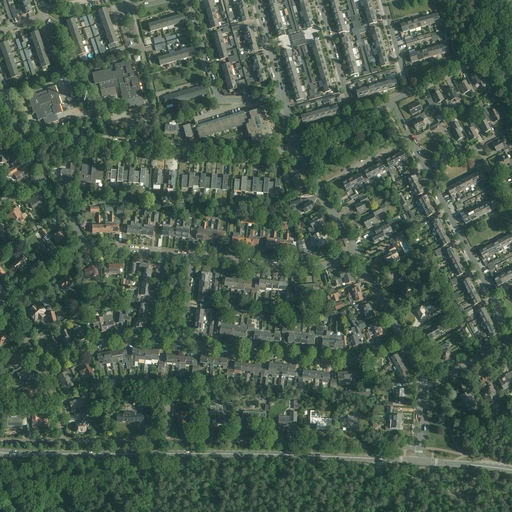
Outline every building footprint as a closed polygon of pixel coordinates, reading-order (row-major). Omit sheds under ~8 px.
[(21,2),(22,6),(18,7),(19,10),(30,6),(28,0),(21,2)] [(203,4),(205,10),(213,7),(212,4),(219,2),(218,0),(216,0),(203,4)] [(340,7),(339,1),(330,3),(332,9),(340,7)] [(235,8),(237,7),(238,10),(245,8),(244,2),(234,5),(235,8)] [(310,9),(308,3),(300,5),(302,11),(310,9)] [(277,5),(269,8),(271,14),(279,11),(277,5)] [(364,7),(366,13),(374,11),(372,5),(364,7)] [(19,10),(15,11),(17,15),(21,13),(21,16),(32,12),(30,6),(19,10)] [(213,8),(213,7),(205,10),(207,16),(215,14),(214,10),(218,9),(217,7),(213,8)] [(334,15),(342,13),(340,7),(332,9),(334,15)] [(98,10),(100,16),(107,14),(105,8),(98,10)] [(245,8),(238,10),(240,16),(247,14),(245,8)] [(312,15),(310,9),(302,11),(304,17),(312,15)] [(271,14),(273,20),(281,17),(279,11),(271,14)] [(366,13),(366,16),(363,17),(364,20),(367,19),(375,17),(374,11),(366,13)] [(344,19),(342,13),(334,15),(336,22),(344,19)] [(109,19),(107,14),(100,16),(102,22),(109,19)] [(176,16),(179,24),(185,22),(182,14),(176,16)] [(207,16),(209,22),(217,20),(215,14),(207,16)] [(249,20),(247,14),(240,16),(235,18),(236,18),(237,21),(241,20),(241,22),(249,20)] [(437,23),(440,22),(443,21),(442,17),(439,18),(438,14),(431,16),(434,24),(435,27),(438,26),(437,23)] [(313,21),(312,15),(304,17),(305,21),(302,22),(302,24),(306,24),(313,21)] [(431,16),(425,17),(428,26),(434,24),(431,16)] [(281,17),(273,20),(275,26),(283,23),(281,17)] [(375,17),(367,19),(364,20),(365,23),(368,22),(369,25),(377,23),(375,17)] [(422,28),(428,26),(425,17),(419,19),(422,28)] [(66,22),(68,27),(76,25),(74,19),(66,22)] [(111,25),(109,19),(102,22),(104,28),(111,25)] [(220,19),(217,20),(209,22),(207,23),(208,24),(208,25),(209,29),(210,28),(210,29),(218,26),(217,23),(221,22),(220,19)] [(344,19),(336,22),(337,28),(345,25),(344,19)] [(419,19),(413,21),(415,29),(422,28),(419,19)] [(313,21),(306,24),(307,30),(315,27),(313,21)] [(409,31),(415,29),(413,21),(407,23),(409,31)] [(358,28),(359,31),(365,29),(364,26),(360,27),(359,22),(356,22),(358,28)] [(156,30),(154,23),(148,24),(150,32),(156,30)] [(283,23),(275,26),(276,32),(284,29),(287,29),(286,26),(284,26),(283,23)] [(403,33),(409,31),(407,23),(400,24),(403,33)] [(68,27),(70,33),(78,30),(76,25),(68,27)] [(113,31),(111,25),(104,28),(106,33),(113,31)] [(347,32),(345,25),(337,28),(339,34),(347,32)] [(245,34),(252,32),(250,26),(240,29),(241,32),(244,31),(245,34)] [(223,28),(223,31),(212,35),(214,41),(222,39),(221,35),(231,32),(229,27),(223,28)] [(370,31),(372,37),(380,35),(379,28),(370,31)] [(284,29),(276,32),(278,38),(286,36),(284,29)] [(70,33),(72,39),(79,36),(78,30),(70,33)] [(32,39),(40,37),(38,31),(30,34),(32,39)] [(115,36),(113,31),(106,33),(108,39),(115,36)] [(252,32),(245,34),(247,40),(254,38),(252,32)] [(382,41),(380,35),(372,37),(374,43),(382,41)] [(74,44),(81,42),(79,36),(72,39),(74,44)] [(117,42),(115,36),(108,39),(109,44),(108,45),(109,49),(116,46),(115,43),(117,42)] [(42,43),(40,37),(32,39),(34,45),(42,43)] [(341,39),(342,45),(350,43),(349,37),(341,39)] [(248,47),(256,45),(254,38),(247,40),(243,41),(244,44),(247,43),(248,47)] [(222,39),(214,41),(216,47),(224,45),(222,39)] [(376,49),(384,47),(382,41),(374,43),(375,46),(372,47),(373,50),(376,49)] [(0,45),(1,50),(9,48),(7,42),(0,44),(0,45)] [(74,44),(76,50),(83,47),(81,42),(74,44)] [(311,44),(313,50),(321,48),(319,42),(311,44)] [(442,54),(449,52),(446,42),(440,44),(440,46),(442,54)] [(42,43),(34,45),(36,51),(44,48),(42,43)] [(350,43),(342,45),(344,52),(352,49),(350,43)] [(224,45),(216,47),(217,53),(225,51),(224,48),(226,47),(227,46),(226,44),(224,45)] [(245,51),(249,50),(250,53),(257,51),(256,45),(248,47),(245,48),(245,51)] [(434,48),(436,56),(442,54),(440,46),(434,48)] [(83,47),(76,50),(78,56),(85,53),(83,47)] [(386,53),(384,47),(376,49),(378,55),(386,53)] [(11,53),(9,48),(1,50),(3,56),(11,53)] [(46,54),(44,48),(36,51),(38,56),(46,54)] [(321,48),(313,50),(315,56),(323,54),(321,48)] [(436,56),(434,48),(428,49),(430,58),(436,56)] [(354,55),(352,49),(344,52),(346,58),(354,55)] [(422,51),(424,60),(430,58),(428,49),(422,51)] [(228,50),(225,51),(217,53),(219,60),(227,57),(226,54),(228,53),(229,52),(228,50)] [(282,52),(284,58),(292,56),(290,50),(282,52)] [(424,60),(422,51),(415,53),(418,61),(424,60)] [(11,53),(3,56),(5,61),(13,59),(11,53)] [(387,59),(386,53),(378,55),(379,61),(387,59)] [(415,53),(409,55),(411,63),(418,61),(415,53)] [(46,54),(38,56),(40,62),(48,60),(46,54)] [(325,60),(323,54),(315,56),(317,62),(325,60)] [(356,61),(354,55),(346,58),(348,64),(356,61)] [(292,56),(284,58),(286,65),(294,62),(292,56)] [(253,65),(261,63),(259,57),(252,59),(253,65)] [(15,64),(13,59),(5,61),(7,67),(15,64)] [(389,65),(387,59),(379,61),(381,68),(389,65)] [(50,65),(48,60),(40,62),(43,70),(47,69),(46,67),(50,65)] [(92,73),(92,74),(94,83),(95,84),(98,83),(102,98),(103,97),(116,94),(116,93),(115,87),(119,86),(122,99),(124,100),(125,100),(125,103),(126,111),(144,106),(136,72),(134,72),(131,62),(128,60),(121,62),(121,63),(114,64),(115,71),(111,72),(111,70),(110,69),(102,71),(101,67),(95,69),(95,73),(92,73)] [(325,60),(317,62),(318,69),(326,66),(325,60)] [(357,67),(356,61),(348,64),(349,70),(357,67)] [(286,65),(288,71),(296,68),(294,62),(286,65)] [(221,66),(223,72),(231,70),(230,66),(232,66),(232,65),(232,63),(230,63),(221,66)] [(255,71),(262,69),(261,63),(253,65),(255,71)] [(9,73),(17,70),(15,64),(7,67),(9,73)] [(328,72),(326,66),(318,69),(320,75),(328,72)] [(357,67),(349,70),(351,76),(359,74),(357,67)] [(288,71),(289,77),(297,75),(296,68),(288,71)] [(253,74),(256,74),(257,77),(264,75),(262,69),(255,71),(252,72),(253,74)] [(19,76),(17,70),(9,73),(11,78),(19,76)] [(231,70),(223,72),(222,73),(223,79),(225,79),(225,78),(233,76),(231,70)] [(320,75),(322,81),(330,79),(328,72),(320,75)] [(486,85),(483,79),(480,81),(476,72),(469,76),(474,84),(480,81),(483,86),(486,85)] [(257,77),(249,79),(250,82),(255,81),(256,84),(266,81),(264,75),(257,77)] [(289,77),(291,83),(299,81),(297,75),(289,77)] [(225,78),(225,79),(227,85),(235,82),(234,79),(235,78),(235,76),(233,76),(225,78)] [(332,85),(330,79),(322,81),(324,87),(332,85)] [(244,80),(235,82),(227,85),(228,91),(229,91),(230,92),(234,91),(234,90),(237,89),(236,85),(240,84),(242,90),(247,89),(244,80)] [(392,80),(386,82),(389,90),(395,88),(392,80)] [(291,83),(293,89),(301,87),(299,81),(291,83)] [(471,94),(475,92),(471,86),(469,87),(465,81),(458,85),(463,94),(470,91),(471,94)] [(389,90),(386,82),(380,84),(382,92),(389,90)] [(380,84),(374,85),(376,93),(382,92),(380,84)] [(332,85),(324,87),(325,93),(333,91),(332,85)] [(376,93),(374,85),(368,87),(370,95),(376,93)] [(35,113),(38,120),(43,118),(45,124),(58,120),(56,114),(62,112),(59,105),(61,104),(55,86),(47,88),(47,90),(36,94),(35,92),(27,95),(33,113),(35,113)] [(196,88),(199,96),(205,94),(203,86),(196,88)] [(293,89),(295,95),(302,93),(301,87),(293,89)] [(370,95),(368,87),(362,89),(364,97),(370,95)] [(190,89),(192,98),(199,96),(196,88),(190,89)] [(459,92),(456,94),(452,88),(446,91),(451,101),(455,99),(456,102),(462,99),(459,92)] [(183,91),(186,100),(192,98),(190,89),(183,91)] [(364,97),(362,89),(356,91),(358,99),(364,97)] [(176,93),(179,102),(186,100),(183,91),(176,93)] [(443,100),(439,91),(433,94),(437,104),(443,100)] [(170,95),(172,104),(179,102),(176,93),(170,95)] [(304,99),(302,93),(295,95),(296,101),(304,99)] [(172,104),(170,95),(163,97),(166,106),(172,104)] [(452,109),(449,104),(447,100),(443,102),(447,110),(448,109),(448,110),(452,109)] [(422,109),(418,102),(408,107),(412,115),(422,109)] [(331,107),(334,115),(340,114),(337,105),(331,107)] [(488,116),(491,115),(494,122),(501,119),(496,109),(491,111),(488,105),(484,108),(488,116)] [(250,113),(249,113),(205,126),(204,124),(198,126),(196,121),(195,122),(200,138),(245,124),(248,136),(250,135),(253,142),(272,136),(270,128),(272,128),(269,118),(267,118),(265,114),(267,113),(268,112),(269,111),(268,109),(268,108),(266,107),(265,106),(263,106),(253,110),(254,113),(250,114),(250,113)] [(325,109),(328,117),(334,115),(331,107),(325,109)] [(319,111),(321,119),(328,117),(325,109),(319,111)] [(313,112),(315,121),(321,119),(319,111),(313,112)] [(307,114),(309,122),(315,121),(313,112),(307,114)] [(484,119),(483,119),(482,121),(483,122),(479,124),(484,133),(491,130),(487,123),(490,121),(485,112),(481,114),(484,119)] [(423,120),(427,118),(424,113),(418,116),(419,119),(413,123),(416,130),(426,125),(423,120)] [(309,122),(307,114),(301,116),(303,124),(309,122)] [(469,122),(471,125),(470,125),(471,128),(466,130),(471,140),(478,137),(474,130),(477,129),(473,121),(469,122)] [(178,123),(180,130),(183,129),(186,138),(193,136),(189,125),(183,126),(182,122),(178,123)] [(451,125),(454,131),(452,132),(457,141),(463,137),(459,128),(460,128),(458,122),(451,125)] [(177,131),(180,130),(178,123),(175,124),(175,126),(165,125),(164,132),(177,133),(177,131)] [(510,148),(508,144),(506,146),(502,139),(496,142),(496,143),(493,144),(497,152),(503,148),(504,151),(510,148)] [(397,154),(397,155),(401,162),(403,165),(406,164),(404,161),(407,159),(403,152),(400,153),(400,152),(397,154)] [(13,154),(5,154),(5,162),(9,162),(11,165),(17,161),(17,160),(17,159),(16,157),(15,156),(13,154)] [(391,157),(392,158),(396,165),(401,162),(397,155),(395,156),(394,155),(391,157)] [(511,159),(509,161),(506,156),(498,160),(501,167),(509,163),(510,166),(511,165),(511,159)] [(388,163),(385,165),(388,171),(391,170),(390,168),(396,165),(392,158),(389,159),(389,158),(386,160),(386,161),(388,163)] [(70,163),(70,170),(60,169),(59,179),(66,180),(66,179),(68,179),(67,186),(72,187),(73,181),(74,181),(75,166),(74,166),(75,164),(70,163)] [(375,165),(376,166),(380,174),(385,171),(386,172),(388,171),(385,165),(383,166),(382,163),(379,164),(378,163),(375,165)] [(78,183),(90,184),(91,176),(88,176),(88,165),(82,165),(81,172),(79,171),(78,183)] [(94,171),(91,171),(90,184),(94,184),(95,180),(102,181),(103,166),(94,165),(94,171)] [(370,168),(370,169),(374,177),(380,174),(376,166),(373,167),(373,166),(370,168)] [(118,170),(111,170),(110,181),(111,182),(117,183),(117,182),(121,182),(121,180),(122,171),(123,168),(118,167),(118,170)] [(20,170),(14,174),(18,180),(27,174),(24,168),(20,170)] [(122,171),(121,180),(128,181),(128,183),(133,183),(134,171),(134,168),(129,168),(129,171),(122,171)] [(140,172),(134,171),(133,183),(144,184),(144,185),(146,187),(148,187),(149,175),(148,175),(148,171),(145,171),(145,169),(141,169),(140,172)] [(369,180),(374,177),(370,169),(368,170),(367,169),(364,171),(365,172),(366,175),(364,176),(367,182),(369,181),(369,180)] [(159,186),(160,184),(161,184),(161,171),(154,170),(153,183),(153,185),(159,186)] [(175,172),(168,171),(166,185),(170,185),(170,189),(174,189),(175,172)] [(483,183),(482,180),(485,179),(481,171),(478,173),(478,172),(475,173),(475,174),(481,184),(483,183)] [(193,188),(194,176),(194,173),(189,173),(189,176),(182,175),(181,188),(188,188),(188,187),(193,188)] [(204,189),(204,187),(205,177),(205,174),(201,174),(200,177),(194,176),(193,188),(193,190),(199,188),(204,189)] [(354,176),(354,177),(358,185),(364,182),(365,183),(367,182),(364,176),(361,177),(360,174),(357,176),(357,175),(354,176)] [(409,182),(411,186),(419,181),(417,179),(418,178),(417,176),(416,176),(413,177),(411,174),(403,179),(404,182),(405,181),(406,184),(409,182)] [(481,184),(475,174),(472,175),(472,174),(469,176),(470,177),(474,185),(479,182),(480,184),(481,184)] [(215,189),(216,178),(216,175),(212,175),(211,178),(205,177),(204,187),(211,187),(211,189),(215,189)] [(303,190),(302,188),(304,187),(297,175),(291,178),(297,191),(298,190),(299,192),(300,192),(302,191),(303,190)] [(216,178),(215,189),(222,190),(227,190),(228,176),(223,176),(223,179),(216,178)] [(245,192),(246,180),(246,177),(241,177),(241,180),(234,180),(234,191),(245,192)] [(348,179),(349,180),(353,188),(358,185),(354,177),(352,179),(351,178),(348,179)] [(474,185),(470,177),(467,178),(466,177),(464,179),(464,180),(468,188),(474,185)] [(253,181),(246,180),(245,192),(252,192),(256,193),(257,181),(257,178),(253,178),(253,181)] [(257,181),(256,193),(268,194),(269,182),(269,179),(264,179),(264,182),(257,181)] [(275,183),(269,182),(268,194),(279,194),(280,180),(275,180),(275,183)] [(351,191),(350,189),(353,188),(349,180),(346,181),(343,182),(343,183),(347,191),(348,191),(348,192),(351,191)] [(468,188),(464,180),(461,181),(461,180),(458,182),(459,183),(463,190),(468,188)] [(419,181),(411,186),(414,191),(421,187),(420,184),(421,184),(419,181)] [(463,190),(459,183),(456,184),(455,183),(452,185),(453,186),(457,193),(463,190)] [(457,193),(453,186),(450,187),(450,186),(447,188),(447,189),(451,197),(457,193)] [(422,187),(421,187),(414,191),(412,192),(413,195),(415,194),(417,197),(424,193),(423,190),(424,190),(422,187)] [(366,203),(369,201),(366,196),(359,200),(361,203),(355,206),(357,210),(359,213),(365,210),(366,211),(369,209),(366,203)] [(426,196),(418,200),(416,202),(419,208),(429,202),(428,200),(429,199),(427,196),(426,197),(426,196)] [(33,200),(32,198),(24,203),(27,208),(31,205),(33,209),(42,203),(37,197),(33,200)] [(403,206),(410,203),(408,200),(405,201),(403,197),(399,199),(403,206)] [(491,202),(494,209),(500,206),(496,197),(493,198),(494,200),(491,202)] [(295,198),(289,200),(291,206),(301,202),(300,198),(295,199),(295,198)] [(494,209),(491,202),(490,200),(487,201),(488,203),(485,205),(489,212),(494,209)] [(312,202),(302,207),(305,213),(315,207),(312,202)] [(430,202),(429,202),(419,208),(420,210),(423,209),(424,212),(432,208),(431,205),(432,205),(430,202)] [(489,212),(485,205),(484,203),(481,204),(482,206),(479,208),(483,215),(489,212)] [(483,215),(479,208),(478,206),(476,207),(477,209),(473,211),(477,218),(483,215)] [(378,218),(377,215),(384,211),(382,207),(373,211),(374,214),(363,220),(366,227),(373,224),(374,225),(377,223),(375,220),(378,218)] [(433,207),(432,208),(424,212),(422,213),(423,216),(426,215),(427,217),(435,213),(434,211),(435,210),(433,207)] [(21,221),(24,219),(17,208),(10,212),(11,214),(8,216),(12,222),(13,222),(19,218),(21,221)] [(477,218),(473,211),(472,209),(470,210),(471,212),(468,214),(471,221),(477,218)] [(471,221),(468,214),(467,212),(464,213),(465,215),(462,217),(465,224),(471,221)] [(308,229),(311,234),(318,230),(316,227),(324,223),(320,215),(309,221),(312,226),(308,229)] [(433,226),(434,229),(441,225),(443,225),(440,219),(431,224),(429,221),(421,225),(422,228),(429,224),(431,227),(433,226)] [(126,234),(133,234),(133,230),(134,224),(135,224),(136,221),(133,220),(133,222),(131,222),(130,226),(127,226),(126,234)] [(140,235),(146,236),(147,225),(148,225),(148,224),(149,222),(146,222),(146,225),(144,225),(144,228),(140,227),(140,235)] [(377,228),(379,231),(371,236),(375,243),(385,238),(384,234),(391,230),(387,222),(377,228)] [(57,228),(59,231),(54,235),(52,233),(50,235),(52,237),(58,243),(58,244),(60,242),(60,241),(64,238),(61,235),(63,232),(61,229),(65,226),(63,223),(57,228)] [(197,239),(203,240),(204,232),(204,229),(206,230),(206,226),(204,226),(204,224),(202,225),(202,227),(203,226),(203,229),(198,229),(197,239)] [(444,231),(441,225),(434,229),(432,230),(434,233),(432,233),(434,237),(435,236),(444,231)] [(218,228),(219,228),(216,227),(215,229),(216,229),(216,231),(211,230),(210,233),(210,240),(216,241),(217,231),(219,231),(219,228),(218,228)] [(47,241),(51,239),(49,236),(48,234),(47,234),(42,228),(39,230),(47,241)] [(4,231),(5,232),(12,246),(15,244),(14,241),(15,241),(8,229),(4,231)] [(318,230),(311,234),(310,234),(312,238),(313,237),(319,248),(326,244),(320,233),(319,233),(318,230)] [(217,231),(216,241),(223,242),(224,236),(226,236),(226,232),(219,231),(217,231)] [(439,237),(440,240),(447,237),(444,231),(435,236),(437,238),(439,237)] [(241,236),(241,232),(239,232),(239,234),(237,234),(238,233),(234,233),(233,238),(232,245),(239,246),(240,236),(241,236)] [(398,243),(406,239),(403,233),(395,237),(398,243)] [(502,238),(506,245),(507,247),(510,246),(509,244),(511,242),(508,235),(502,238)] [(263,238),(263,241),(263,243),(267,244),(266,249),(273,249),(274,239),(275,239),(275,238),(276,236),(273,236),(273,239),(271,238),(270,239),(268,239),(268,238),(267,238),(263,238)] [(260,237),(254,237),(253,237),(252,247),(252,248),(253,248),(254,249),(255,248),(258,248),(259,241),(263,241),(263,238),(260,238),(260,237)] [(288,241),(288,237),(286,237),(285,241),(280,240),(279,250),(286,251),(287,241),(288,241)] [(451,243),(447,237),(440,240),(438,241),(440,244),(442,243),(443,246),(451,243)] [(502,238),(497,241),(501,248),(502,250),(504,249),(503,247),(506,245),(502,238)] [(47,249),(50,247),(43,239),(41,241),(47,249)] [(288,241),(287,241),(286,251),(293,252),(293,249),(296,249),(296,243),(294,242),(294,241),(288,241)] [(491,244),(495,252),(496,254),(498,252),(497,250),(501,248),(497,241),(491,244)] [(42,259),(47,254),(46,253),(48,251),(42,244),(35,250),(42,259)] [(491,244),(485,247),(489,254),(490,257),(493,255),(492,253),(495,252),(491,244)] [(390,262),(392,265),(400,260),(394,250),(395,249),(394,247),(389,250),(391,253),(385,257),(388,263),(390,262)] [(489,254),(485,247),(479,250),(484,260),(487,258),(486,256),(489,254)] [(450,258),(457,255),(454,249),(445,254),(446,256),(448,255),(450,258)] [(21,258),(16,262),(10,267),(14,271),(20,266),(21,267),(24,265),(26,263),(24,261),(26,259),(23,255),(21,257),(21,258)] [(453,264),(460,260),(457,255),(450,258),(448,259),(449,262),(451,261),(453,264)] [(456,270),(463,266),(460,260),(453,264),(451,265),(452,268),(454,267),(456,270)] [(143,276),(150,276),(151,270),(148,269),(149,266),(148,264),(141,264),(140,265),(139,272),(143,272),(143,276)] [(104,267),(104,273),(109,273),(109,272),(119,273),(119,269),(122,269),(122,265),(115,265),(115,266),(109,265),(109,268),(104,267)] [(454,271),(457,277),(466,272),(467,271),(464,266),(464,265),(463,266),(456,270),(454,271)] [(89,268),(84,270),(85,275),(90,274),(91,276),(97,275),(95,266),(89,267),(89,268)] [(341,279),(351,275),(350,272),(351,271),(350,267),(346,269),(346,270),(342,272),(339,273),(341,279)] [(405,277),(406,276),(402,270),(397,273),(400,279),(398,281),(404,293),(411,289),(405,277)] [(500,276),(504,283),(510,280),(506,273),(505,271),(502,272),(503,274),(500,276)] [(201,275),(200,282),(207,283),(210,283),(210,280),(208,279),(208,273),(202,272),(201,275)] [(504,283),(500,276),(499,274),(496,275),(497,277),(494,279),(498,286),(504,283)] [(70,275),(68,277),(65,279),(66,279),(59,285),(64,290),(70,283),(69,282),(73,278),(70,275)] [(353,281),(351,275),(341,279),(334,281),(335,287),(339,285),(338,283),(340,282),(341,283),(345,282),(346,284),(353,281)] [(465,288),(472,284),(469,278),(460,283),(461,286),(463,285),(465,288)] [(279,289),(288,290),(289,282),(280,281),(280,282),(279,289)] [(472,284),(465,288),(463,289),(464,291),(466,290),(468,294),(475,290),(472,284)] [(359,287),(352,289),(349,290),(350,294),(347,295),(348,298),(349,297),(361,293),(359,287)] [(475,290),(468,294),(466,295),(467,297),(469,296),(471,299),(478,296),(475,290)] [(337,291),(330,293),(333,302),(338,300),(336,296),(338,295),(337,291)] [(362,295),(361,293),(349,297),(350,302),(353,301),(354,303),(364,299),(363,299),(365,298),(364,295),(362,295)] [(478,296),(471,299),(469,300),(470,303),(472,302),(474,305),(481,301),(478,296)] [(148,304),(142,303),(143,299),(139,299),(134,298),(134,299),(133,302),(137,302),(137,310),(139,310),(148,311),(149,306),(148,306),(148,304)] [(455,305),(451,298),(446,301),(450,308),(455,305)] [(76,308),(83,302),(80,299),(73,305),(76,308)] [(336,310),(344,308),(342,302),(334,304),(336,310)] [(427,302),(422,306),(416,309),(417,312),(419,316),(419,317),(421,320),(430,315),(428,312),(432,310),(427,302)] [(371,304),(370,304),(362,307),(361,304),(354,306),(356,309),(359,308),(361,312),(357,313),(358,315),(360,314),(373,310),(371,304)] [(32,311),(30,314),(35,320),(38,318),(40,320),(45,315),(43,313),(45,311),(40,305),(37,307),(36,306),(34,307),(34,306),(32,308),(32,309),(31,310),(32,311)] [(464,315),(466,314),(473,310),(471,307),(464,311),(462,306),(459,307),(464,315)] [(480,317),(488,314),(484,308),(475,312),(477,315),(479,314),(480,317)] [(73,320),(82,314),(78,309),(70,315),(73,320)] [(373,310),(360,314),(361,317),(365,316),(366,319),(375,316),(373,310)] [(46,313),(49,325),(56,320),(54,311),(46,313)] [(488,314),(480,317),(478,318),(480,321),(482,320),(483,323),(491,319),(488,314)] [(114,325),(113,325),(111,315),(103,317),(104,318),(103,318),(104,323),(105,330),(106,330),(107,331),(109,330),(109,329),(114,328),(115,328),(114,325)] [(145,324),(146,317),(139,316),(138,323),(136,322),(135,327),(141,327),(142,323),(145,324)] [(105,330),(104,323),(103,318),(103,317),(95,319),(92,320),(94,327),(95,332),(98,332),(105,331),(105,330)] [(227,337),(227,335),(228,327),(228,324),(221,323),(222,318),(217,317),(215,332),(220,333),(220,336),(227,337)] [(462,318),(461,319),(458,321),(459,323),(462,328),(467,325),(464,320),(464,321),(462,318)] [(491,319),(483,323),(481,324),(483,327),(485,326),(486,329),(494,325),(491,319)] [(381,322),(372,325),(372,324),(369,325),(370,327),(368,328),(368,330),(367,330),(368,333),(382,328),(381,326),(382,325),(381,322)] [(444,322),(439,325),(427,332),(431,339),(440,334),(439,332),(447,327),(444,322)] [(80,324),(72,328),(77,338),(78,338),(80,341),(86,337),(83,332),(84,332),(80,324)] [(39,332),(41,334),(51,328),(49,325),(39,332)] [(494,325),(486,329),(484,330),(486,333),(488,331),(491,337),(497,334),(496,331),(497,331),(494,325)] [(467,326),(461,330),(464,335),(466,334),(469,339),(473,337),(467,326)] [(361,338),(364,337),(363,335),(362,332),(360,332),(358,327),(355,327),(352,329),(354,336),(349,337),(352,346),(359,344),(357,337),(360,336),(361,338)] [(368,333),(363,335),(364,337),(366,340),(371,338),(370,336),(375,334),(377,337),(381,336),(381,337),(386,335),(384,331),(383,331),(382,328),(368,333)] [(293,332),(289,331),(288,334),(289,334),(288,342),(289,342),(288,343),(292,343),(292,342),(295,342),(296,330),(296,329),(293,329),(293,332)] [(65,338),(62,339),(66,347),(72,344),(69,339),(70,339),(66,330),(62,331),(65,338)] [(311,345),(311,344),(315,345),(315,337),(316,337),(316,332),(309,331),(309,333),(308,344),(308,345),(309,345),(310,346),(311,345)] [(51,338),(52,340),(53,342),(45,347),(46,350),(44,351),(46,354),(47,354),(48,356),(55,353),(53,350),(59,348),(53,337),(51,338)] [(447,342),(444,344),(439,347),(438,350),(441,351),(442,353),(440,354),(442,356),(443,356),(445,360),(451,356),(448,351),(451,349),(449,347),(450,343),(447,342)] [(129,361),(129,356),(125,357),(124,350),(117,351),(118,358),(119,361),(122,360),(123,363),(126,363),(127,369),(129,369),(129,361)] [(119,362),(119,361),(118,358),(117,351),(111,352),(112,359),(113,363),(114,363),(119,362)] [(15,353),(12,355),(10,352),(3,356),(5,359),(7,358),(9,361),(11,359),(14,365),(24,360),(20,353),(17,355),(15,353)] [(113,363),(112,359),(111,352),(104,353),(105,360),(106,362),(106,364),(111,363),(113,363)] [(102,363),(106,362),(105,360),(104,353),(98,354),(99,361),(102,361),(102,363)] [(391,366),(392,365),(394,364),(401,360),(400,360),(397,354),(394,356),(393,355),(388,358),(390,362),(389,363),(389,364),(387,366),(389,369),(391,367),(391,366)] [(395,371),(398,369),(405,365),(403,363),(404,363),(402,359),(400,360),(401,360),(394,364),(396,366),(394,367),(395,371)] [(275,374),(276,371),(277,364),(273,364),(273,363),(270,362),(270,364),(268,374),(272,375),(272,377),(275,378),(275,374)] [(82,367),(77,369),(80,375),(81,376),(82,376),(83,376),(85,375),(89,374),(90,375),(93,373),(92,372),(93,372),(88,363),(82,367)] [(259,364),(255,364),(255,365),(254,372),(254,374),(254,375),(261,376),(261,378),(264,378),(265,373),(263,373),(264,370),(261,369),(261,366),(259,365),(259,364)] [(407,369),(405,365),(398,369),(401,375),(399,376),(401,380),(406,377),(404,373),(407,372),(408,371),(407,369)] [(25,369),(24,370),(22,366),(12,372),(14,375),(17,374),(20,380),(22,379),(24,382),(33,377),(30,371),(26,373),(25,369)] [(64,386),(67,384),(69,388),(73,385),(71,382),(69,379),(70,379),(68,374),(70,373),(72,377),(75,375),(73,368),(69,370),(58,376),(60,380),(60,379),(64,386)] [(357,371),(358,378),(358,380),(362,379),(362,377),(365,377),(365,381),(366,381),(369,381),(369,374),(364,375),(364,370),(357,371)] [(511,378),(511,375),(510,372),(505,375),(506,376),(499,380),(504,390),(511,386),(508,380),(511,378)] [(36,384),(32,386),(31,385),(22,390),(23,391),(26,390),(28,393),(27,394),(29,398),(35,394),(35,393),(40,390),(36,384)] [(487,388),(488,391),(483,393),(489,404),(496,400),(494,394),(496,393),(492,386),(487,388)] [(476,406),(469,392),(461,396),(468,410),(476,406)] [(70,405),(72,410),(83,406),(81,399),(69,402),(70,403),(69,403),(70,405)] [(186,416),(188,416),(188,412),(174,412),(174,405),(171,405),(171,416),(178,416),(178,423),(186,423),(186,416)] [(215,425),(216,425),(221,425),(226,425),(226,416),(230,416),(230,409),(229,409),(229,406),(225,406),(225,410),(226,410),(226,413),(222,413),(222,407),(211,407),(211,415),(215,415),(215,420),(212,420),(212,425),(215,425)] [(156,419),(155,408),(149,408),(149,414),(146,414),(146,419),(149,418),(149,419),(156,419)] [(317,419),(317,412),(311,411),(311,424),(314,424),(315,423),(318,423),(317,429),(326,429),(326,424),(327,424),(327,425),(331,425),(332,419),(317,419)] [(47,419),(38,419),(38,412),(32,413),(32,424),(32,427),(42,427),(42,429),(46,429),(46,427),(47,427),(47,419)] [(136,412),(124,412),(124,415),(117,414),(117,419),(121,420),(121,422),(128,422),(128,421),(139,421),(139,424),(144,424),(144,422),(144,415),(136,414),(136,412)] [(261,413),(244,412),(243,419),(242,425),(251,425),(251,417),(260,417),(261,413)] [(283,427),(283,426),(290,426),(290,423),(292,423),(292,422),(296,422),(297,412),(291,412),(291,419),(290,419),(290,417),(279,417),(279,426),(279,427),(283,427)] [(14,429),(14,426),(17,426),(17,428),(22,428),(22,418),(21,418),(21,415),(16,415),(16,414),(12,414),(11,415),(7,415),(7,416),(7,426),(8,426),(8,429),(14,429)] [(348,414),(347,419),(343,419),(343,418),(344,418),(344,417),(340,417),(339,427),(342,427),(342,428),(349,428),(349,427),(358,427),(358,414),(348,414)] [(85,423),(85,421),(82,421),(81,421),(81,423),(76,423),(76,432),(80,432),(80,431),(85,431),(85,423)] [(401,429),(401,422),(392,422),(392,428),(386,427),(386,430),(392,432),(397,431),(397,429),(401,429)]
